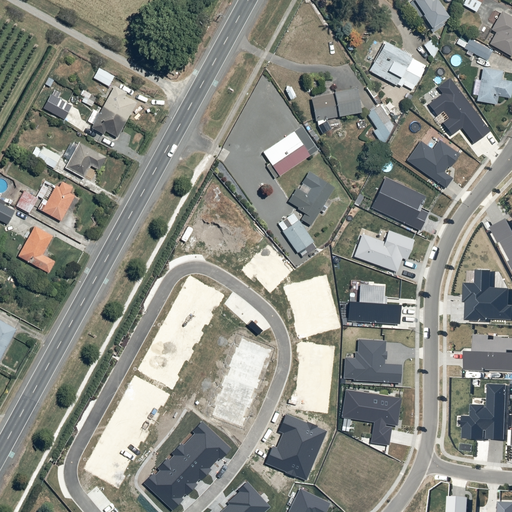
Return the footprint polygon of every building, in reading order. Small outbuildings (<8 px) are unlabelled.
[(421,16),(429,29),(432,34),(446,25),(442,20),(447,17),(437,1),(434,2),(433,3),(430,0),(411,0),(422,15),(421,16)] [(481,0),(464,0),(462,5),(476,12),(481,0)] [(476,16),(467,12),(463,20),(472,25),(476,16)] [(511,17),(501,12),(497,19),(491,30),(495,32),(488,44),(510,56),(511,53),(511,17)] [(461,33),(455,43),(486,60),(491,50),(471,39),(461,33)] [(439,51),(430,39),(423,45),(432,57),(439,51)] [(425,66),(384,43),(369,72),(396,87),(398,83),(412,90),(425,66)] [(114,76),(98,67),(92,77),(108,86),(114,76)] [(472,95),(476,96),(475,101),(496,104),(497,96),(509,98),(511,81),(499,79),(501,72),(480,68),(479,77),(475,76),(472,95)] [(127,93),(114,86),(92,128),(104,135),(106,131),(118,137),(137,102),(125,96),(127,93)] [(315,122),(360,114),(355,89),(311,99),(315,122)] [(87,90),(80,101),(90,107),(96,96),(87,90)] [(72,105),(50,94),(42,109),(64,120),(72,105)] [(393,126),(379,105),(366,113),(376,129),(373,131),(381,145),(393,126)] [(309,156),(293,132),(262,153),(278,178),(309,156)] [(107,157),(80,142),(65,168),(85,179),(91,166),(99,171),(107,157)] [(59,156),(37,144),(31,155),(42,160),(41,162),(53,168),(59,156)] [(334,188),(308,172),(301,184),(310,189),(306,195),(296,189),(287,202),(305,213),(300,220),(310,227),(334,188)] [(43,199),(38,208),(61,221),(75,196),(70,193),(73,187),(63,182),(60,187),(45,180),(37,196),(43,199)] [(37,197),(23,190),(15,206),(29,213),(37,197)] [(14,211),(0,204),(0,220),(7,224),(14,211)] [(313,242),(298,220),(281,231),(297,254),(313,242)] [(35,226),(18,256),(49,273),(56,262),(43,255),(53,236),(35,226)] [(0,360),(17,330),(0,319),(0,360)]
